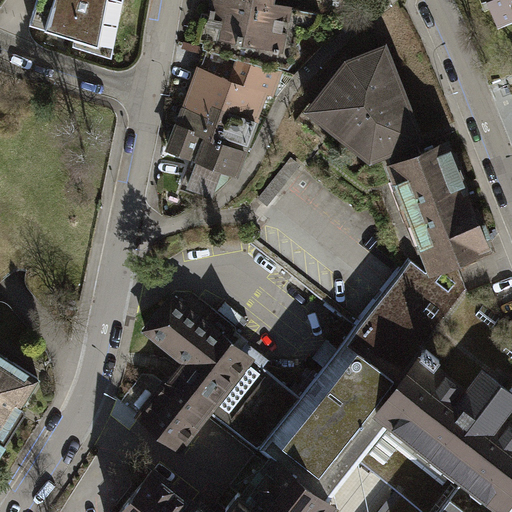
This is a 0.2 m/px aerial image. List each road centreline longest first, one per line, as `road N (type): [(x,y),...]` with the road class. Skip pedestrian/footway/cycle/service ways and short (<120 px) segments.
road 1 (residential): [(151,96),(81,408),(12,511)]
road 2 (residential): [(429,0),(511,199)]
road 3 (residential): [(0,37),(151,96)]
